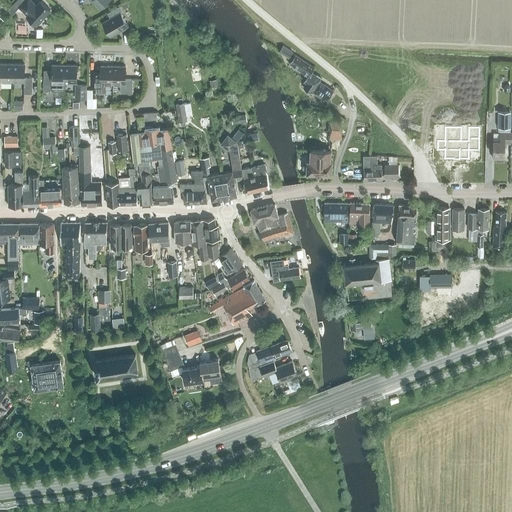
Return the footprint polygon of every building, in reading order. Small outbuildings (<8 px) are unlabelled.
[(26,17),(35,26),(50,10),(40,1),(36,6),(29,0),(17,0),(11,7),(12,16),(19,7),(27,15),(26,17)] [(120,30),(121,31),(128,27),(120,13),(121,13),(118,7),(107,13),(110,18),(102,23),(109,36),(120,30)] [(278,52),(288,59),(292,52),(283,45),(278,52)] [(333,91),(319,81),(320,79),(310,72),(313,67),(294,55),(288,63),(307,76),(303,82),(305,83),(303,87),(322,100),(324,97),(327,99),(333,91)] [(0,72),(0,81),(12,82),(12,64),(0,64),(0,72)] [(24,64),(12,64),(12,82),(24,82),(23,93),(32,94),(32,78),(24,77),(24,64)] [(51,78),(43,77),(43,91),(54,91),(54,92),(58,96),(63,96),(64,83),(64,65),(52,65),(51,78)] [(64,65),(64,83),(76,83),(76,65),(64,65)] [(100,66),(100,73),(93,73),(93,92),(104,93),(105,84),(112,84),(112,66),(100,66)] [(112,66),(112,84),(120,84),(119,93),(131,93),(132,79),(124,79),(125,66),(112,66)] [(86,85),(75,85),(74,99),(86,99),(86,85)] [(96,97),(87,98),(87,107),(96,106),(96,97)] [(184,103),(175,105),(178,123),(186,121),(184,107),(185,107),(184,103)] [(142,124),(157,122),(156,112),(142,113),(142,124)] [(498,112),(498,128),(510,128),(511,112),(498,112)] [(230,116),(232,124),(247,121),(245,113),(230,116)] [(342,120),(329,119),(328,138),(341,139),(342,120)] [(69,127),(69,140),(77,140),(77,126),(69,127)] [(145,128),(145,131),(130,133),(132,148),(170,142),(170,141),(168,128),(160,129),(159,126),(145,128)] [(258,140),(256,132),(247,135),(249,142),(258,140)] [(511,143),(511,132),(500,132),(499,140),(493,140),(493,158),(504,159),(504,143),(511,143)] [(461,133),(445,133),(445,146),(437,146),(437,155),(445,156),(444,164),(454,164),(454,165),(459,165),(459,164),(468,165),(469,156),(479,157),(479,134),(469,133),(468,147),(461,147),(461,133)] [(128,150),(126,134),(116,135),(117,151),(128,150)] [(18,147),(17,136),(4,136),(4,147),(18,147)] [(232,171),(220,173),(223,190),(225,198),(236,196),(234,180),(243,179),(236,143),(227,136),(221,144),(229,151),(232,171)] [(56,146),(55,137),(42,137),(43,149),(49,149),(50,161),(58,161),(57,146),(56,146)] [(116,141),(108,142),(109,154),(117,153),(116,141)] [(160,185),(151,185),(152,203),(173,202),(172,192),(171,184),(177,183),(170,142),(132,148),(134,165),(143,165),(150,164),(150,160),(162,158),(163,165),(157,166),(160,185)] [(100,192),(101,192),(100,182),(91,182),(90,146),(78,147),(79,173),(80,190),(82,205),(100,204),(100,192)] [(331,176),(331,162),(330,162),(331,151),(310,150),(310,161),(307,161),(306,174),(331,176)] [(21,151),(4,151),(4,166),(21,166),(21,151)] [(363,163),(363,179),(382,179),(381,164),(376,164),(376,156),(369,156),(369,155),(363,156),(363,163)] [(211,200),(225,198),(223,190),(220,173),(210,175),(208,167),(210,166),(209,157),(199,158),(203,180),(208,179),(211,200)] [(185,174),(183,160),(174,162),(176,175),(185,174)] [(150,164),(143,165),(144,168),(143,168),(144,174),(141,174),(142,182),(137,182),(138,193),(139,193),(140,204),(152,203),(151,185),(150,164)] [(256,179),(259,191),(269,188),(265,164),(257,166),(250,168),(253,180),(256,179)] [(398,178),(398,165),(384,165),(385,178),(398,178)] [(64,203),(79,202),(78,167),(63,167),(64,203)] [(245,194),(259,191),(256,179),(253,180),(250,168),(242,170),(245,194)] [(204,191),(203,183),(201,170),(191,170),(191,178),(195,178),(195,183),(180,184),(180,191),(182,191),(184,203),(206,203),(204,191)] [(15,184),(8,184),(8,206),(23,206),(22,191),(22,184),(22,172),(14,172),(15,184)] [(118,187),(119,204),(119,205),(136,204),(135,174),(129,174),(130,187),(118,187)] [(23,206),(39,206),(38,184),(43,184),(43,180),(38,180),(38,176),(29,176),(29,191),(22,191),(23,206)] [(107,205),(119,204),(118,187),(118,183),(106,184),(107,205)] [(38,184),(39,206),(62,205),(62,189),(43,189),(43,184),(38,184)] [(348,221),(348,203),(324,202),(323,221),(348,221)] [(295,234),(291,219),(288,212),(278,215),(274,203),(250,210),(254,222),(257,221),(260,231),(257,232),(259,240),(262,239),(262,240),(279,234),(280,239),(295,234)] [(349,223),(369,223),(369,204),(369,205),(369,203),(350,203),(349,223)] [(393,214),(393,207),(393,205),(373,204),(373,213),(372,221),(372,232),(379,232),(380,221),(391,222),(392,214),(393,214)] [(416,223),(416,222),(415,221),(416,206),(403,205),(403,204),(398,204),(396,243),(414,244),(415,232),(413,232),(413,226),(415,226),(415,224),(416,223)] [(436,207),(435,235),(449,236),(449,220),(449,207),(436,207)] [(463,229),(464,208),(453,208),(452,229),(463,229)] [(488,229),(489,209),(478,209),(477,228),(476,246),(483,247),(483,228),(488,229)] [(506,229),(507,212),(506,212),(495,211),(494,227),(493,226),(492,247),(504,248),(505,229),(506,229)] [(477,212),(468,212),(468,229),(476,229),(477,212)] [(214,219),(203,220),(206,240),(215,239),(220,239),(218,226),(215,226),(214,219)] [(174,242),(193,241),(190,220),(174,221),(174,242)] [(206,240),(203,220),(190,220),(193,241),(193,245),(198,244),(200,260),(209,258),(208,255),(206,244),(206,240)] [(79,276),(80,222),(60,222),(60,245),(66,245),(66,276),(79,276)] [(84,241),(90,241),(90,250),(95,250),(95,249),(96,222),(84,222),(84,241)] [(106,222),(96,222),(95,249),(95,250),(101,250),(101,241),(106,241),(106,222)] [(161,245),(169,245),(167,222),(148,224),(149,240),(160,239),(161,245)] [(18,269),(18,243),(17,223),(0,223),(0,243),(7,244),(8,269),(18,269)] [(39,243),(39,223),(17,223),(18,243),(39,243)] [(53,223),(39,223),(39,243),(45,243),(45,254),(54,254),(53,223)] [(121,246),(121,224),(110,225),(110,246),(121,246)] [(131,224),(121,224),(121,246),(132,246),(131,224)] [(134,249),(147,249),(146,225),(134,225),(134,235),(134,249)] [(348,234),(349,243),(356,243),(356,234),(348,234)] [(219,256),(219,255),(217,242),(206,244),(208,255),(213,260),(219,256)] [(350,264),(342,264),(344,283),(345,283),(346,293),(348,293),(348,299),(391,294),(389,279),(391,279),(388,257),(387,244),(369,244),(369,259),(376,258),(376,261),(354,263),(354,259),(349,259),(350,264)] [(218,257),(225,267),(222,269),(227,275),(230,273),(242,265),(230,249),(218,257)] [(152,253),(144,254),(145,264),(153,264),(152,253)] [(404,257),(404,267),(415,267),(415,256),(404,257)] [(298,267),(289,268),(288,264),(284,265),(283,259),(270,261),(273,281),(300,277),(298,267)] [(177,276),(176,261),(167,262),(168,276),(177,276)] [(221,283),(220,284),(211,289),(215,295),(227,288),(226,286),(230,283),(233,289),(250,279),(243,269),(227,279),(221,283)] [(6,278),(14,277),(13,270),(0,271),(0,299),(9,299),(6,278)] [(222,271),(217,274),(221,283),(227,279),(222,271)] [(452,274),(430,274),(430,287),(452,287),(452,274)] [(243,288),(215,304),(208,307),(211,312),(223,305),(234,324),(251,315),(248,309),(265,300),(254,281),(243,287),(243,288)] [(193,286),(179,287),(179,298),(193,298),(193,286)] [(110,302),(110,290),(98,290),(98,302),(110,302)] [(37,300),(21,299),(21,309),(37,309),(37,300)] [(362,312),(361,304),(352,306),(353,313),(362,312)] [(0,322),(19,322),(18,308),(0,309),(0,322)] [(42,311),(33,311),(34,324),(42,323),(42,311)] [(99,313),(89,314),(90,330),(101,330),(99,313)] [(370,316),(349,317),(350,329),(371,327),(370,316)] [(73,317),(73,331),(81,331),(82,317),(73,317)] [(19,330),(14,329),(2,328),(1,330),(0,330),(0,339),(8,341),(13,340),(18,340),(19,330)] [(197,330),(184,335),(188,346),(202,341),(197,330)] [(233,340),(237,350),(238,347),(240,345),(241,343),(243,341),(241,337),(233,340)] [(287,340),(248,354),(250,358),(248,359),(248,369),(260,365),(261,365),(267,363),(266,359),(274,356),(274,357),(291,350),(287,340)] [(175,343),(162,348),(171,370),(184,365),(175,343)] [(16,351),(5,352),(8,371),(18,370),(16,351)] [(94,359),(96,377),(137,371),(135,353),(94,359)] [(210,383),(221,382),(218,359),(199,362),(200,366),(202,380),(209,379),(210,383)] [(34,390),(63,386),(60,361),(30,365),(34,390)] [(273,361),(259,366),(254,368),(258,379),(263,376),(263,377),(277,372),(280,381),(297,375),(291,361),(276,367),(273,361)] [(202,380),(200,366),(182,368),(184,383),(202,380)] [(251,381),(258,379),(254,368),(248,370),(251,381)]
